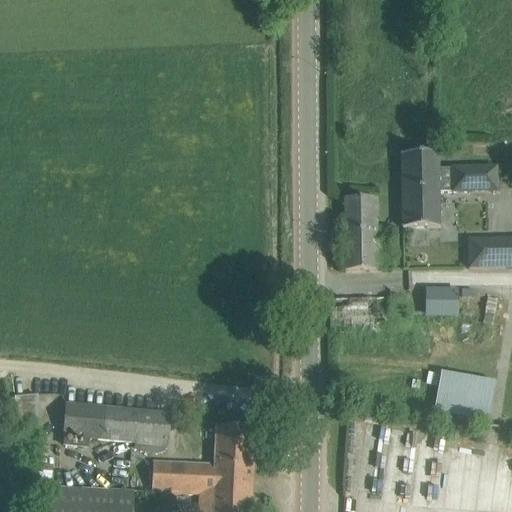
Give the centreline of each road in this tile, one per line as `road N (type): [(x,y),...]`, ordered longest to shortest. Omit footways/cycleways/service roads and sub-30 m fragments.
road 1 (secondary): [(310,511),(306,0)]
road 2 (unknown): [(310,272),(511,280)]
